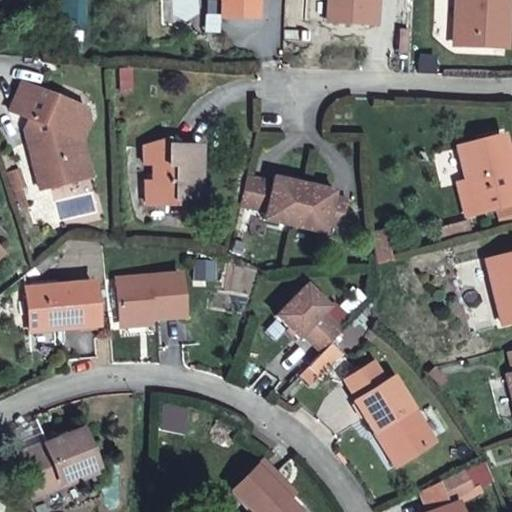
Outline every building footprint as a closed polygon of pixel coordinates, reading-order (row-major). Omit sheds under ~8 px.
[(258,0),(224,0),(224,9),(258,10),(258,0)] [(335,0),(335,17),(379,18),(379,0),(335,0)] [(462,0),(460,43),(506,44),(508,0),(462,0)] [(19,107),(51,117),(49,140),(56,177),(96,169),(90,143),(96,119),(99,108),(92,96),(28,77),(19,107)] [(90,143),(96,169),(106,167),(96,119),(90,143)] [(511,195),(511,174),(504,153),(495,131),(449,150),(461,183),(472,211),(511,195)] [(199,196),(200,143),(170,144),(170,138),(161,141),(152,144),(151,165),(156,165),(156,182),(151,182),(151,200),(179,200),(179,195),(199,196)] [(242,202),(270,208),(268,215),(329,230),(330,222),(342,225),(349,197),(335,194),(336,188),(274,174),(273,179),(249,174),(242,202)] [(472,211),(461,183),(453,186),(458,199),(464,214),(472,211)] [(511,254),(485,263),(501,325),(511,321),(511,254)] [(188,314),(185,274),(124,279),(126,319),(188,314)] [(337,335),(347,325),(325,306),(331,299),(309,280),(282,311),(303,331),(306,328),(327,345),(337,335)] [(26,284),(27,321),(58,319),(58,325),(94,323),(93,282),(26,284)] [(346,344),(337,335),(327,345),(314,360),(324,368),(346,344)] [(358,402),(377,429),(384,425),(406,458),(436,439),(395,378),(358,402)] [(23,449),(33,471),(42,467),(49,482),(66,473),(65,470),(96,455),(80,422),(23,449)] [(384,425),(377,429),(383,438),(399,462),(406,458),(384,425)] [(98,459),(96,455),(65,470),(66,473),(98,459)] [(488,460),(475,465),(484,485),(497,480),(488,460)] [(475,465),(445,478),(453,498),(484,485),(475,465)] [(42,467),(33,471),(40,486),(49,482),(42,467)] [(237,489),(257,511),(258,511),(275,496),(280,492),(259,469),(237,489)] [(425,486),(434,511),(455,503),(453,498),(445,478),(444,476),(425,486)] [(258,511),(297,511),(280,492),(275,496),(258,511)] [(465,511),(461,501),(455,503),(434,511),(431,511),(465,511)]
